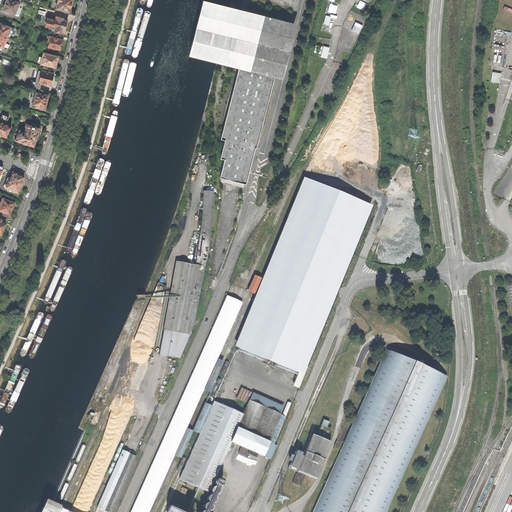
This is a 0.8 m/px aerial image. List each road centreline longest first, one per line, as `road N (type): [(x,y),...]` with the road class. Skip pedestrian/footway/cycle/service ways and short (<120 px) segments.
road 1 (unclassified): [(121,511),(231,258),(303,0)]
road 2 (unclassified): [(258,511),(349,287),(458,269)]
road 3 (secondary): [(438,0),(437,116),(458,269)]
road 4 (secondary): [(458,269),(462,399),(419,511)]
road 5 (unknown): [(290,511),(317,483),(369,345),(363,325),(341,308)]
road 6 (secondary): [(41,173),(88,0)]
